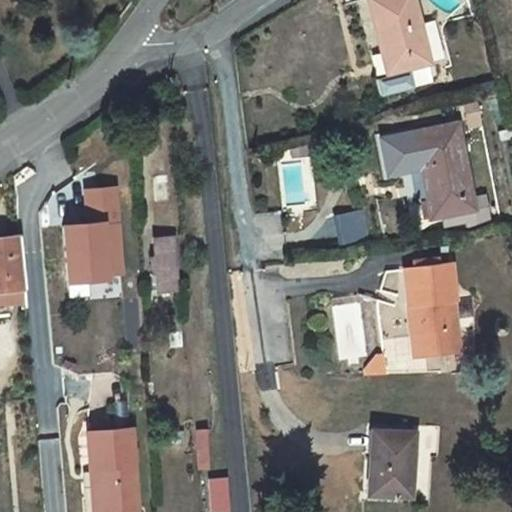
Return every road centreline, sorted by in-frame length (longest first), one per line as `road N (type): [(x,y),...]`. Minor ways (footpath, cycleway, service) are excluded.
road 1 (unknown): [(222,19),(272,449)]
road 2 (tertiary): [(133,42),(0,142)]
road 3 (unclassified): [(133,42),(189,44),(249,0)]
